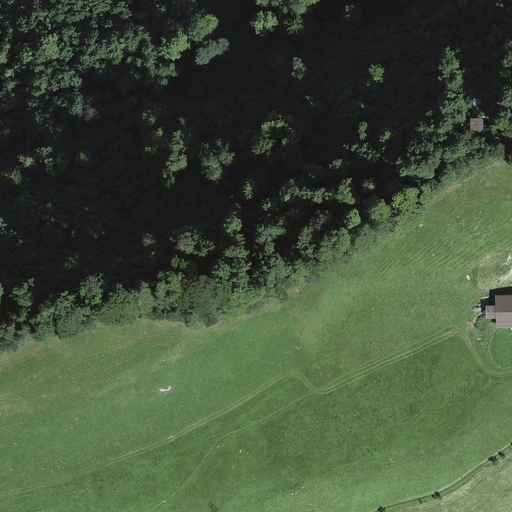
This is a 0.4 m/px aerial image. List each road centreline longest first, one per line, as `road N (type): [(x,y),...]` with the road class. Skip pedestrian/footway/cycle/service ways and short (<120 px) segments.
road 1 (track): [(145,511),(172,495),(220,437),(457,325),(487,370),(511,371)]
road 2 (track): [(511,445),(455,487),(381,511)]
